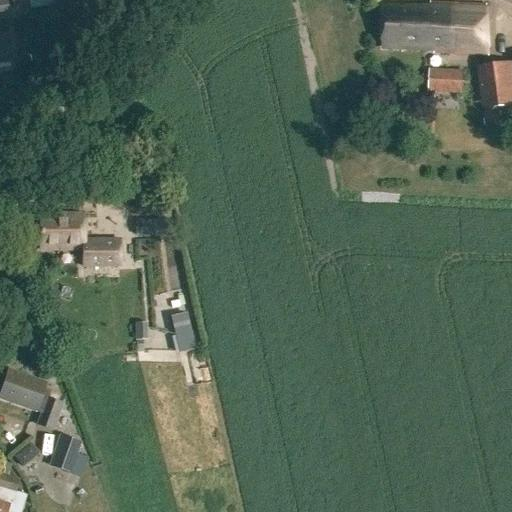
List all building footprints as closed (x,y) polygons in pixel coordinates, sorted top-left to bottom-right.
[(54,0),(28,0),(30,10),(55,5),(54,0)] [(434,50),(433,53),(487,56),(486,5),(430,3),(429,9),(381,7),(382,48),(434,50)] [(478,69),(485,124),(511,120),(511,65),(510,66),(510,64),(478,69)] [(428,91),(443,92),(471,93),(472,73),(429,71),(428,91)] [(39,215),(39,250),(82,249),(82,266),(119,265),(119,241),(83,241),(83,215),(39,215)] [(135,220),(135,236),(171,236),(170,220),(135,220)] [(186,314),(170,318),(179,354),(196,350),(186,314)] [(134,322),(134,341),(146,341),(146,322),(134,322)] [(36,425),(51,430),(61,403),(47,398),(49,391),(43,389),(45,383),(7,370),(0,390),(0,399),(40,413),(36,425)] [(47,465),(69,473),(71,468),(79,471),(85,454),(77,451),(80,442),(58,434),(47,465)] [(30,460),(20,450),(12,457),(21,467),(30,460)] [(0,461),(0,473),(7,476),(10,464),(0,461)] [(0,473),(0,488),(14,493),(18,479),(0,473)] [(0,511),(7,511),(10,502),(0,498),(0,511)]
